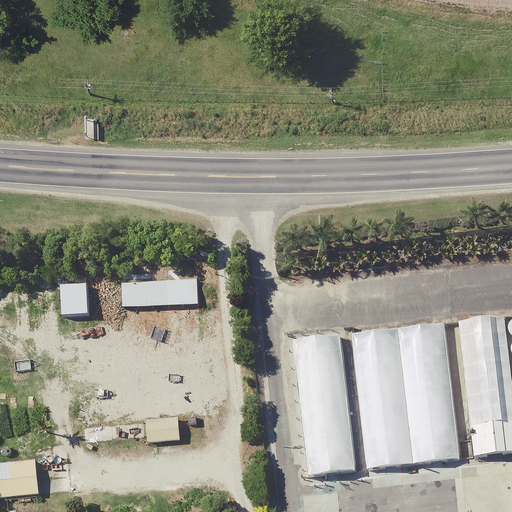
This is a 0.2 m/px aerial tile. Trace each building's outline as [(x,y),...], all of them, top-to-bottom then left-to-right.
[(469,425),(472,457),(511,452),(511,316),(460,322),(471,425),(469,425)] [(459,458),(445,324),(349,335),(363,469),(459,458)] [(338,334),(293,339),(308,478),(354,473),(338,334)] [(178,442),(177,418),(145,420),(146,443),(178,442)] [(25,462),(24,446),(9,448),(10,463),(0,463),(0,498),(37,495),(34,461),(25,462)]
